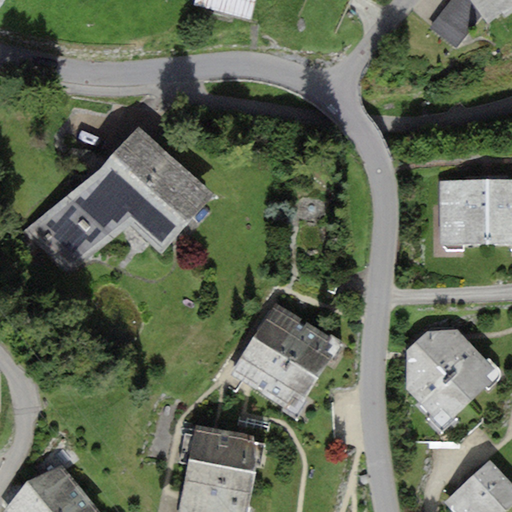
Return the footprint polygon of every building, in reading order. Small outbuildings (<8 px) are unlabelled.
[(253,0),(195,0),(194,7),(249,21),(253,0)] [(511,0),(447,0),(431,21),(454,51),(511,11),(511,0)] [(108,164),(30,233),(69,280),(125,231),(158,259),(208,198),(136,133),(108,164)] [(511,185),(441,187),(442,249),(511,246),(511,185)] [(337,349),(272,308),(227,378),(293,419),(337,349)] [(429,335),(411,347),(410,389),(445,427),(498,378),(460,337),(429,335)] [(245,511),(259,441),(194,429),(179,511),(245,511)] [(511,490),(489,465),(446,504),(453,511),(508,511),(511,510),(511,490)] [(92,511),(58,470),(5,511),(92,511)]
